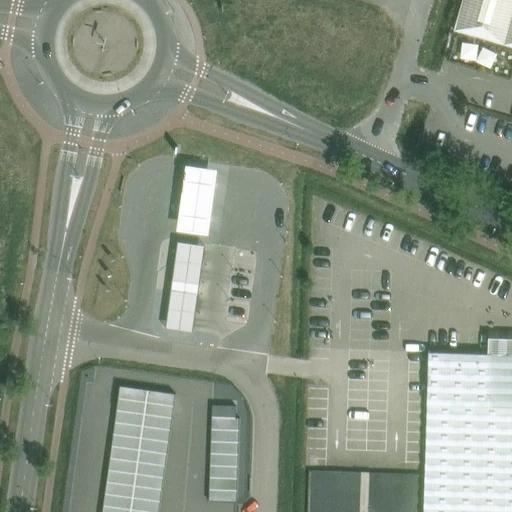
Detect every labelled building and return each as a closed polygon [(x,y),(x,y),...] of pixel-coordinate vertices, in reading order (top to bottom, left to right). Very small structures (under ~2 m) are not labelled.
[(511,0),(462,0),(454,31),(511,47),(511,0)] [(24,49),(20,64),(32,67),(36,52),(24,49)] [(185,168),(176,232),(208,236),(216,172),(185,168)] [(177,242),(165,329),(193,332),(205,246),(177,242)] [(511,511),(511,355),(429,353),(423,511),(511,511)] [(118,386),(116,398),(144,401),(146,390),(118,386)] [(146,390),(144,401),(172,405),(173,393),(146,390)] [(116,398),(115,410),(142,413),(144,401),(116,398)] [(144,401),(142,413),(170,417),(172,405),(144,401)] [(211,406),(211,418),(235,418),(235,406),(211,406)] [(115,410),(113,422),(141,425),(142,413),(115,410)] [(142,413),(141,425),(168,429),(170,417),(142,413)] [(211,418),(210,430),(238,430),(239,418),(235,418),(211,418)] [(113,422),(111,434),(139,437),(141,425),(113,422)] [(141,425),(139,437),(167,441),(168,429),(141,425)] [(210,430),(210,442),(238,442),(238,430),(210,430)] [(111,434),(110,445),(138,449),(139,437),(111,434)] [(139,437),(138,449),(165,453),(167,441),(139,437)] [(210,442),(209,454),(237,454),(238,442),(210,442)] [(110,445),(108,457),(136,461),(138,449),(110,445)] [(138,449),(136,461),(164,465),(165,453),(138,449)] [(209,454),(209,466),(237,466),(237,454),(209,454)] [(108,457),(107,469),(134,473),(136,461),(108,457)] [(136,461),(134,473),(162,477),(164,465),(136,461)] [(209,466),(209,478),(237,478),(237,466),(209,466)] [(107,469),(105,481),(133,485),(134,473),(107,469)] [(134,473),(133,485),(160,489),(162,477),(134,473)] [(209,478),(208,490),(236,491),(237,478),(209,478)] [(105,481),(103,493),(131,497),(133,485),(105,481)] [(133,485),(131,497),(159,501),(160,489),(133,485)] [(208,490),(208,502),(236,503),(236,491),(208,490)] [(103,493),(102,505),(129,509),(131,497),(103,493)] [(131,497),(129,509),(152,511),(157,511),(159,501),(131,497)]
